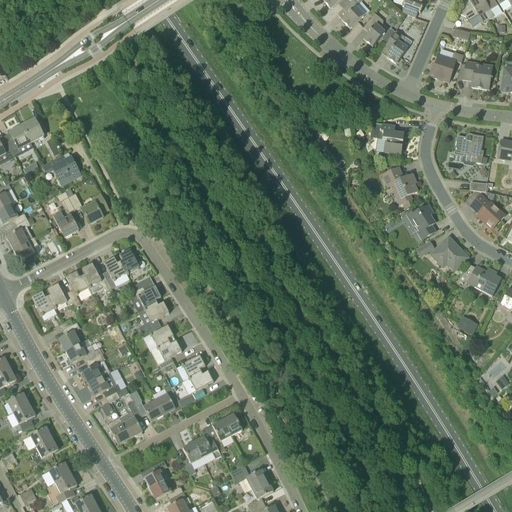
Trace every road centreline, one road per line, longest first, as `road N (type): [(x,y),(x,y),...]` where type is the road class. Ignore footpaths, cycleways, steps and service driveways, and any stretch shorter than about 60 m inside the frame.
road 1 (secondary): [(494,511),(376,323),(154,0)]
road 2 (tertiary): [(132,511),(1,295)]
road 3 (residential): [(240,395),(142,241),(122,232)]
road 4 (residential): [(511,262),(457,224),(427,163),(434,108)]
road 5 (residential): [(403,97),(312,34),(287,0)]
road 6 (residential): [(1,295),(122,232)]
road 7 (residential): [(301,511),(240,395)]
